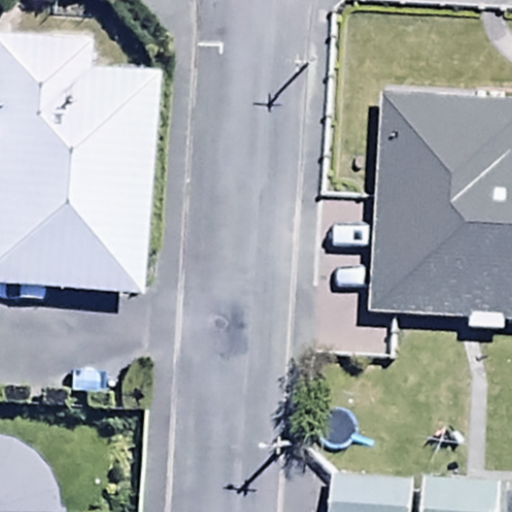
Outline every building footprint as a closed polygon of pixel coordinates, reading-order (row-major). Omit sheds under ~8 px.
[(0,301),(141,312),(154,89),(87,85),(89,53),(0,47),(0,301)] [(511,115),(386,106),(371,325),(511,334),(511,115)] [(0,511),(53,511),(52,505),(33,474),(5,458),(0,457),(0,511)] [(328,490),(326,511),(413,511),(415,496),(328,490)] [(425,492),(423,511),(501,511),(503,497),(425,492)]
